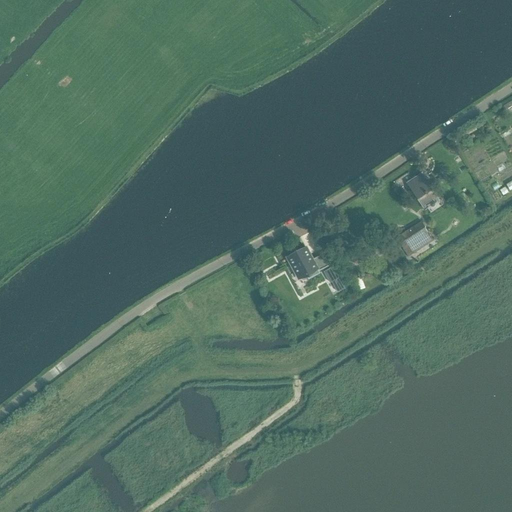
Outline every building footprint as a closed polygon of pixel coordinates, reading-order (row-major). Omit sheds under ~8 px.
[(504,111),(511,106),(511,100),(502,107),(504,111)] [(465,129),(460,132),(463,138),(472,133),(477,130),(473,124),(465,129)] [(422,208),(437,198),(421,173),(406,184),(422,208)] [(421,222),(396,238),(407,256),(433,240),(421,222)] [(307,250),(288,260),(299,281),(329,265),(323,253),(312,259),(307,250)] [(334,266),(324,272),(330,283),(331,282),(337,292),(345,288),(339,277),(340,277),(334,266)]
